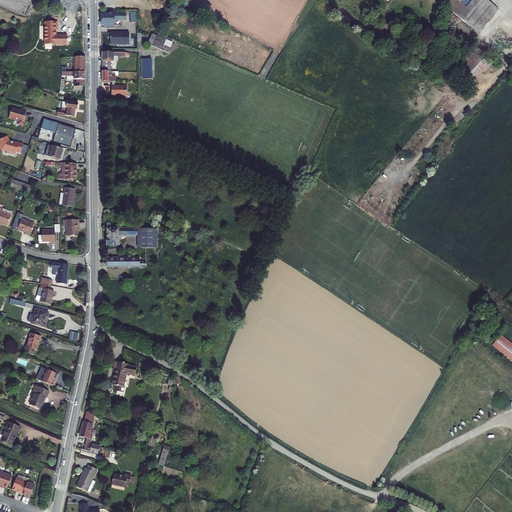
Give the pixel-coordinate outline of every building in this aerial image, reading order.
[(498,10),(486,0),(451,0),(446,7),(478,34),(498,10)] [(125,14),(101,14),(101,25),(104,25),(104,28),(113,28),(113,20),(125,20),(125,14)] [(44,22),(44,45),(45,45),(45,50),(52,50),(52,45),(67,45),(67,36),(56,36),(56,30),(57,30),(57,22),(44,22)] [(110,45),(129,45),(129,33),(108,33),(108,37),(110,37),(110,45)] [(168,53),(168,52),(172,44),(172,43),(169,41),(170,39),(159,34),(158,37),(152,34),(148,44),(168,53)] [(469,61),(479,49),(475,46),(465,57),(466,58),(469,61)] [(493,63),(479,49),(469,61),(462,68),(458,72),(472,85),(493,63)] [(102,53),(102,61),(111,62),(113,62),(113,57),(118,57),(125,57),(125,53),(102,53)] [(75,71),(84,71),(85,57),(75,57),(75,71)] [(462,68),(469,61),(466,58),(459,66),(462,68)] [(141,60),(142,80),(152,80),(152,60),(141,60)] [(102,71),(102,82),(118,82),(118,77),(111,77),(111,72),(102,71)] [(73,87),(84,87),(84,73),(71,72),(61,72),(61,77),(68,77),(73,77),(73,80),(73,87)] [(118,87),(118,97),(126,97),(126,87),(118,87)] [(58,111),(57,115),(74,117),(75,109),(77,109),(78,104),(77,104),(77,100),(62,98),(62,102),(63,102),(61,111),(58,111)] [(18,125),(23,126),(25,120),(24,120),(26,113),(12,109),(9,119),(14,120),(14,121),(19,122),(18,125)] [(42,128),(39,138),(46,140),(53,142),(70,147),(75,129),(44,120),(42,128)] [(16,152),(20,154),(23,145),(16,143),(15,144),(8,142),(6,137),(0,140),(0,149),(1,149),(2,151),(8,153),(9,154),(15,156),(16,152)] [(53,142),(46,140),(45,144),(48,145),(45,155),(59,160),(62,150),(52,146),(53,142)] [(62,172),(76,174),(76,167),(75,167),(75,164),(60,163),(60,167),(62,167),(62,172)] [(12,180),(10,187),(29,193),(31,186),(12,180)] [(63,206),(72,207),(74,190),(65,189),(64,194),(60,193),(59,204),(63,205),(63,206)] [(0,222),(7,226),(11,216),(1,212),(2,209),(0,208),(0,222)] [(25,233),(30,235),(34,224),(22,219),(18,229),(25,232),(25,233)] [(77,225),(78,225),(78,220),(63,220),(63,227),(66,227),(67,236),(77,236),(77,231),(77,225)] [(137,235),(137,229),(107,229),(107,245),(118,245),(118,235),(137,235)] [(157,248),(157,229),(142,229),(141,248),(146,248),(157,248)] [(50,243),(55,243),(55,231),(42,231),(42,236),(39,236),(39,241),(39,242),(50,242),(50,243)] [(107,259),(106,267),(145,267),(145,263),(139,263),(139,259),(107,259)] [(67,269),(67,264),(51,263),(51,267),(54,268),(53,275),(57,275),(57,283),(66,284),(67,269)] [(50,305),(51,300),(53,292),(50,291),(51,286),(41,284),(40,288),(39,288),(36,297),(36,299),(37,300),(37,301),(41,302),(50,305)] [(45,327),(46,320),(45,320),(46,318),(47,318),(48,313),(35,310),(33,315),(30,314),(28,322),(32,323),(31,323),(45,327)] [(35,349),(37,350),(39,341),(40,341),(41,337),(30,334),(27,347),(26,347),(24,352),(33,355),(35,349)] [(511,345),(501,337),(492,347),(511,362),(511,345)] [(135,376),(137,368),(128,366),(128,365),(115,362),(114,370),(115,370),(112,385),(119,386),(119,391),(125,392),(126,388),(123,387),(126,374),(135,376)] [(42,381),(52,386),(55,377),(56,378),(57,374),(47,370),(42,381)] [(36,386),(33,392),(35,393),(30,405),(40,409),(45,398),(46,398),(49,392),(36,386)] [(86,412),(84,422),(92,424),(94,416),(86,412)] [(11,447),(13,442),(20,427),(9,422),(6,428),(3,435),(0,434),(0,441),(0,442),(11,447)] [(87,438),(84,450),(99,454),(100,450),(99,449),(99,448),(99,447),(90,444),(92,436),(89,435),(92,424),(84,422),(80,436),(87,438)] [(158,464),(164,466),(168,451),(163,449),(158,464)] [(85,468),(82,474),(83,475),(81,479),(80,479),(77,486),(90,492),(95,482),(93,480),(97,470),(88,466),(87,469),(85,468)] [(0,482),(0,486),(2,488),(2,486),(6,488),(11,476),(4,473),(0,482)] [(126,483),(129,484),(130,483),(131,476),(131,475),(125,474),(124,477),(114,474),(111,484),(125,488),(126,483)] [(22,493),(26,484),(22,483),(23,481),(16,478),(11,490),(18,493),(19,492),(22,493)] [(29,499),(34,485),(26,482),(26,484),(22,493),(22,494),(26,496),(25,497),(29,499)]
